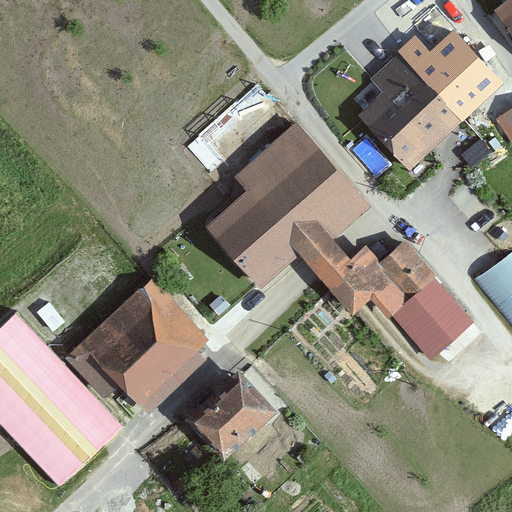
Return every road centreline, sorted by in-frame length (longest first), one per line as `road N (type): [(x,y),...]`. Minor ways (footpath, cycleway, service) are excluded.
road 1 (track): [(511,353),(210,0)]
road 2 (track): [(57,511),(386,209)]
